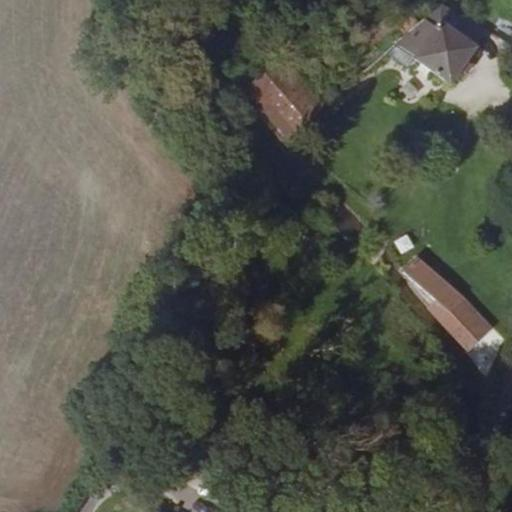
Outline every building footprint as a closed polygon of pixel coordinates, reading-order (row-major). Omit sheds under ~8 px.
[(438,1),(389,41),(447,82),(462,60),(473,44),(471,43),(482,27),(438,1)] [(495,34),(511,44),(511,28),(503,22),(495,34)] [(410,56),(389,41),(380,49),(403,65),(410,56)] [(320,102),(278,54),(243,84),(283,133),(320,102)] [(431,300),(424,307),(433,317),(442,310),(465,334),(479,320),(416,256),(401,272),(431,300)]
